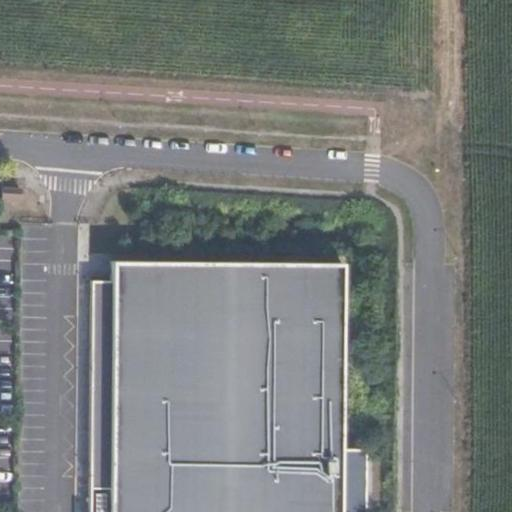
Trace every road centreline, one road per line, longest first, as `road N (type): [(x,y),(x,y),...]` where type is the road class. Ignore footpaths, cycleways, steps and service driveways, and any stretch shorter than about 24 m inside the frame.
road 1 (residential): [(427,511),(430,226),(423,199),(401,179),(381,169),(0,146)]
road 2 (track): [(381,169),(413,134),(441,0)]
